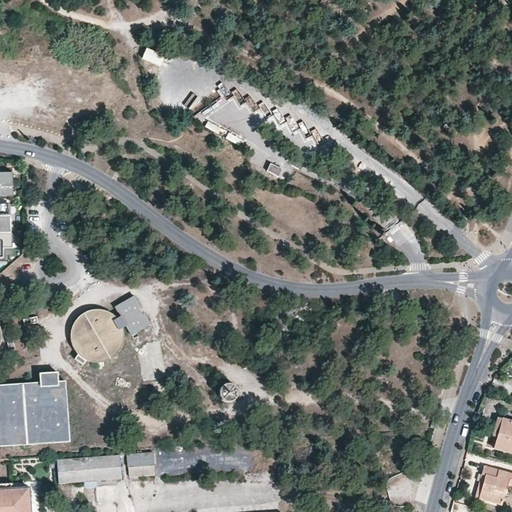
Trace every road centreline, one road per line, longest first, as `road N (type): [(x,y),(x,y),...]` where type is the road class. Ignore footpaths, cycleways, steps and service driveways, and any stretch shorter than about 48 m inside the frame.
road 1 (residential): [(0,145),(84,168),(177,237),(258,280),(318,291),(419,282),(486,289)]
road 2 (tertiary): [(501,313),(461,408),(431,511)]
